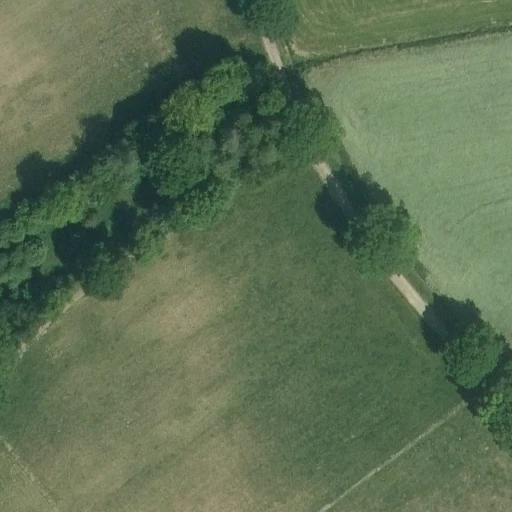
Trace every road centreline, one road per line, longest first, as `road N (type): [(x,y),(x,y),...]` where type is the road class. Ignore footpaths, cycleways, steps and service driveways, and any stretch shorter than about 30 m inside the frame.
road 1 (track): [(305,137),(389,269),(511,409)]
road 2 (track): [(247,0),(305,137)]
